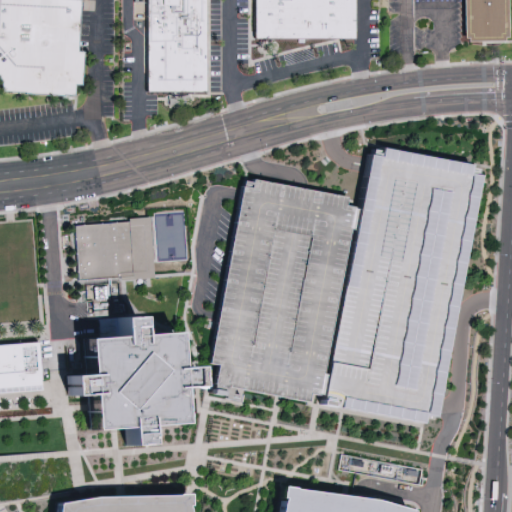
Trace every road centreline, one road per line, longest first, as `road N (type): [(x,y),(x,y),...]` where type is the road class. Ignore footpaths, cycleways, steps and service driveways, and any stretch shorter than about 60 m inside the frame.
road 1 (tertiary): [(511,77),(364,88),(106,158),(0,174)]
road 2 (tertiary): [(0,194),(137,171),(368,109),(511,95)]
road 3 (tertiary): [(511,181),(492,489)]
